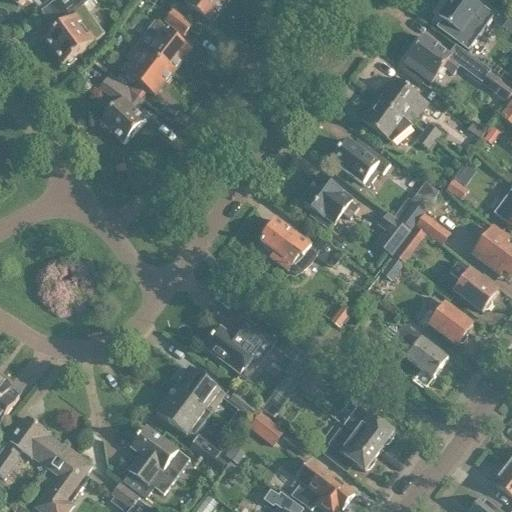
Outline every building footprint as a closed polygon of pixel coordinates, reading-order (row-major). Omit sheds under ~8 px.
[(86,1),(86,0),(54,0),(51,3),(65,22),(44,38),(62,63),(65,61),(66,63),(75,57),(74,55),(95,39),(104,32),(83,3),(86,1)] [(217,15),(228,0),(188,0),(186,4),(211,23),(217,15)] [(494,12),(485,6),(477,0),(450,0),(439,15),(443,18),(437,26),(467,49),(494,12)] [(164,21),(183,35),(191,24),(172,10),(164,21)] [(502,26),(511,33),(511,18),(509,17),(502,26)] [(136,44),(173,72),(191,48),(153,20),(136,44)] [(406,60),(433,80),(442,66),(453,74),(461,62),(451,55),(424,35),(406,60)] [(115,79),(142,99),(148,90),(156,95),(173,72),(136,44),(125,58),(129,61),(115,79)] [(483,81),(509,100),(511,96),(511,85),(491,70),(483,81)] [(101,121),(124,143),(146,120),(136,112),(144,100),(142,99),(115,79),(109,75),(99,88),(118,103),(101,121)] [(389,91),(381,100),(410,122),(427,100),(394,77),(386,88),(389,91)] [(410,122),(381,100),(374,110),(371,108),(362,119),(389,139),(410,122)] [(511,100),(500,117),(511,125),(511,100)] [(420,129),(433,139),(438,131),(426,121),(420,129)] [(433,139),(420,129),(414,139),(426,148),(433,139)] [(353,144),(348,140),(333,161),(365,185),(365,184),(369,186),(380,171),(384,174),(391,164),(357,139),(353,144)] [(145,161),(152,153),(144,147),(137,154),(145,161)] [(313,210),(309,216),(327,230),(332,223),(334,224),(342,214),(350,220),(359,208),(351,202),(353,200),(321,176),(301,201),(313,210)] [(443,189),(457,200),(465,189),(451,179),(443,189)] [(511,181),(491,211),(511,226),(511,181)] [(399,221),(411,230),(413,228),(426,210),(414,201),(399,221)] [(383,229),(372,242),(392,256),(411,230),(399,221),(386,211),(376,224),(383,229)] [(450,232),(424,213),(416,224),(441,243),(450,232)] [(314,246),(277,219),(261,241),(276,251),(272,257),(289,269),(290,267),(297,272),(304,267),(310,261),(313,253),(332,265),(342,255),(319,239),(314,246)] [(468,250),(500,273),(503,268),(511,274),(511,250),(502,243),(507,237),(490,224),(475,240),(468,250)] [(392,256),(391,257),(401,264),(422,235),(413,228),(411,230),(392,256)] [(391,257),(380,272),(389,279),(401,264),(391,257)] [(455,292),(482,312),(484,309),(486,309),(490,304),(490,302),(497,292),(458,264),(452,272),(464,280),(455,292)] [(368,288),(348,314),(358,321),(377,295),(368,288)] [(430,324),(457,345),(458,343),(462,343),(466,337),(466,333),(472,325),(434,296),(427,304),(438,312),(430,324)] [(330,320),(338,326),(350,311),(342,304),(330,320)] [(205,347),(231,366),(241,373),(252,358),(258,363),(275,340),(243,316),(230,333),(221,326),(205,347)] [(402,324),(399,329),(390,342),(407,355),(405,357),(433,378),(448,358),(402,324)] [(286,339),(278,349),(293,359),(284,370),(297,380),(313,359),(286,339)] [(312,364),(306,373),(318,381),(324,373),(312,364)] [(176,387),(212,413),(229,390),(205,372),(202,376),(191,367),(176,387)] [(0,401),(12,386),(0,377),(0,401)] [(212,413),(176,387),(157,413),(180,430),(182,427),(195,436),(212,413)] [(253,402),(237,390),(229,400),(246,411),(253,402)] [(247,427),(272,445),(284,428),(260,409),(247,427)] [(347,419),(342,425),(378,452),(384,444),(387,443),(391,438),(390,435),(392,432),(367,412),(356,426),(347,419)] [(22,449),(40,462),(47,467),(63,446),(49,436),(50,434),(27,417),(0,454),(0,476),(3,479),(19,457),(17,456),(22,449)] [(349,474),(356,465),(364,471),(366,469),(368,468),(372,462),(372,460),(378,452),(342,425),(338,431),(341,434),(324,456),(349,474)] [(162,497),(190,459),(146,427),(132,447),(141,454),(129,470),(131,472),(122,484),(145,500),(153,490),(162,497)] [(222,448),(200,432),(189,447),(220,469),(226,462),(217,455),(222,448)] [(64,444),(63,446),(47,467),(59,476),(36,508),(41,511),(59,511),(67,502),(70,504),(89,477),(86,475),(93,464),(64,444)] [(228,444),(221,455),(234,464),(241,453),(228,444)] [(353,492),(311,459),(296,479),(298,481),(288,494),(308,510),(313,504),(323,511),(336,511),(338,510),(339,510),(353,492)] [(230,462),(224,471),(234,477),(240,469),(230,462)] [(511,470),(507,466),(493,484),(511,499),(511,470)] [(119,483),(110,495),(113,497),(110,501),(124,511),(153,511),(137,500),(139,498),(119,483)] [(294,511),(299,505),(280,492),(273,502),(278,505),(272,511),(294,511)] [(499,511),(482,499),(471,511),(499,511)]
